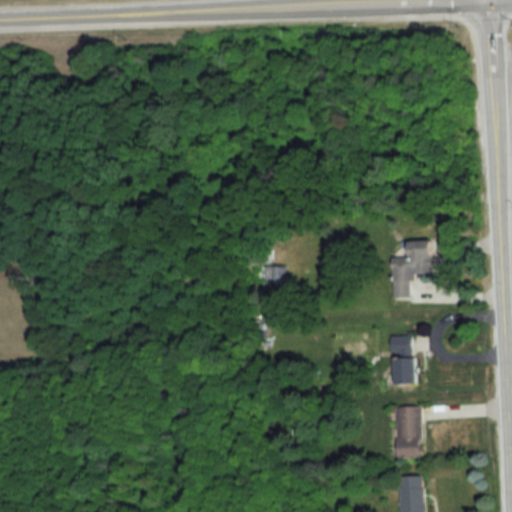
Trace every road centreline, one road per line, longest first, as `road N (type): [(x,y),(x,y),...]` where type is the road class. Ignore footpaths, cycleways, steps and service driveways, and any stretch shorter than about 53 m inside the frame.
road 1 (tertiary): [(0,22),(492,3)]
road 2 (tertiary): [(511,444),(492,3)]
